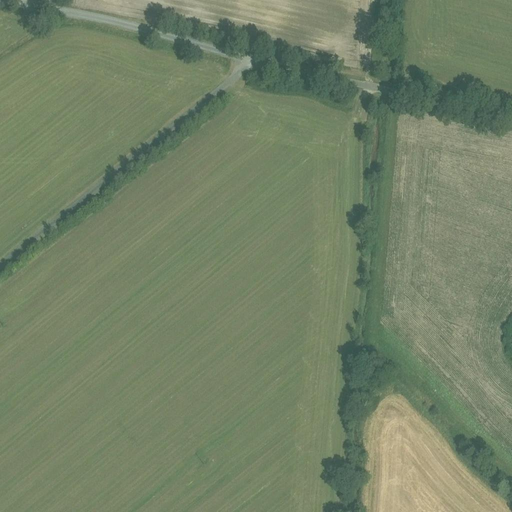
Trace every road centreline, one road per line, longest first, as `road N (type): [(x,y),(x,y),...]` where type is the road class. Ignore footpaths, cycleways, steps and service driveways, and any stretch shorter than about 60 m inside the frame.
road 1 (track): [(252,59),(0,263)]
road 2 (unclassified): [(511,123),(252,59)]
road 3 (unclassified): [(0,0),(252,59)]
